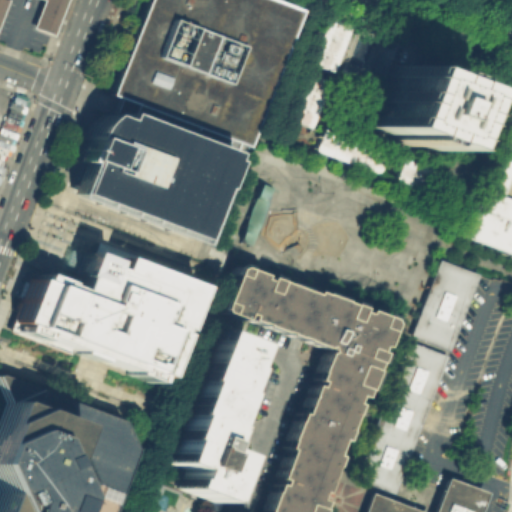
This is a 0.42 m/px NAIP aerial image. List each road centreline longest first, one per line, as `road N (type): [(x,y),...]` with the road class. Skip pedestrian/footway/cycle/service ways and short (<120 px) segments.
road 1 (tertiary): [(345,0),(511,62)]
road 2 (secondary): [(0,245),(59,87)]
